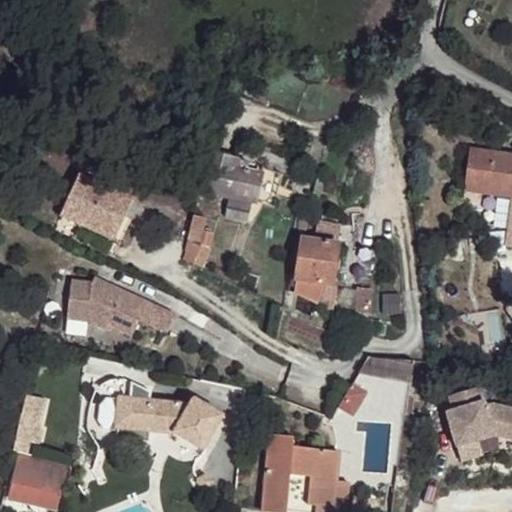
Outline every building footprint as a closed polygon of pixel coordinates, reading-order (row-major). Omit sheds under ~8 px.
[(511,158),(475,153),(470,194),(511,199),(511,158)] [(248,164),(207,155),(198,191),(229,199),(251,204),(254,205),(261,174),(246,171),(248,164)] [(133,199),(81,176),(63,215),(101,232),(104,224),(119,231),(133,199)] [(246,222),(251,204),(229,199),(225,217),(246,222)] [(204,218),(193,216),(185,250),(189,251),(195,253),(204,218)] [(119,231),(104,224),(101,232),(115,239),(119,231)] [(336,233),(315,231),(311,242),(335,245),(336,233)] [(311,242),(300,241),(295,288),(319,302),(326,285),(333,286),(337,246),(335,245),(311,242)] [(378,251),(353,250),(356,293),(371,292),(378,251)] [(195,253),(189,251),(186,258),(200,265),(203,258),(195,253)] [(91,285),(69,283),(65,322),(85,324),(107,335),(110,329),(131,340),(139,325),(167,338),(175,319),(94,281),(91,285)] [(366,394),(352,385),(338,406),(353,416),(366,394)] [(482,390),(451,398),(455,413),(449,415),(458,448),(495,438),(511,442),(511,411),(494,407),(487,409),(482,390)] [(156,402),(119,398),(116,429),(152,433),(147,430),(146,427),(143,423),(141,421),(142,417),(145,415),(148,412),(153,407),(156,402)] [(35,401),(26,399),(14,452),(22,455),(27,426),(23,425),(25,420),(30,420),(35,401)] [(189,407),(156,402),(153,407),(148,412),(145,415),(142,417),(141,421),(143,423),(146,427),(147,430),(152,433),(176,435),(202,452),(223,418),(194,400),(189,407)] [(294,441),(271,438),(263,511),(287,511),(288,506),(316,509),(333,510),(335,485),(339,456),(293,451),(294,441)] [(41,463),(17,459),(15,473),(38,478),(41,463)] [(54,511),(61,467),(41,463),(38,478),(15,473),(10,511),(54,511)] [(345,511),(348,486),(335,485),(333,510),(316,509),(315,511),(345,511)]
